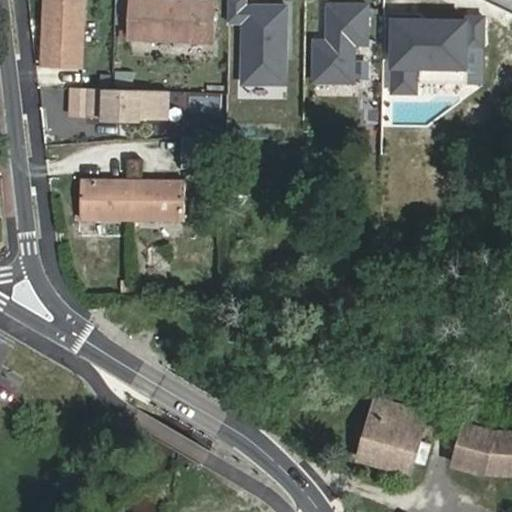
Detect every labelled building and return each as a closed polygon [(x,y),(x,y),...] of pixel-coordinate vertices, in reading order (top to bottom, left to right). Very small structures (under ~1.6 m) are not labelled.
[(88,0),(48,0),(48,21),(56,21),(55,32),(48,32),(46,69),(67,70),(67,50),(87,51),(88,0)] [(246,0),(229,0),(230,22),(245,22),(246,83),(276,83),(284,75),(284,46),(289,46),(289,5),(247,5),(246,0)] [(212,43),(213,5),(133,2),(132,40),(212,43)] [(373,5),(333,5),(334,42),(321,42),(321,83),(361,82),(361,44),(374,44),(373,5)] [(397,22),(425,22),(425,17),(392,17),(392,55),(397,55),(397,22)] [(425,22),(397,22),(397,55),(397,95),(421,96),(421,86),(421,71),(472,71),(472,49),(488,49),(489,19),(471,19),(471,23),(425,22)] [(56,21),(48,21),(48,32),(55,32),(56,21)] [(289,46),(284,46),(284,75),(276,83),(290,83),(289,46)] [(67,50),(67,70),(86,70),(87,51),(67,50)] [(421,71),(421,86),(472,86),(472,71),(421,71)] [(172,94),(77,90),(76,119),(108,120),(108,132),(143,131),(144,121),(171,122),(172,94)] [(213,169),(212,140),(183,139),(183,170),(213,169)] [(187,184),(83,184),(82,221),(187,221),(187,184)] [(355,458),(413,475),(430,413),(372,395),(355,458)] [(485,476),(511,478),(511,477),(511,430),(497,429),(463,418),(450,465),(485,476)]
